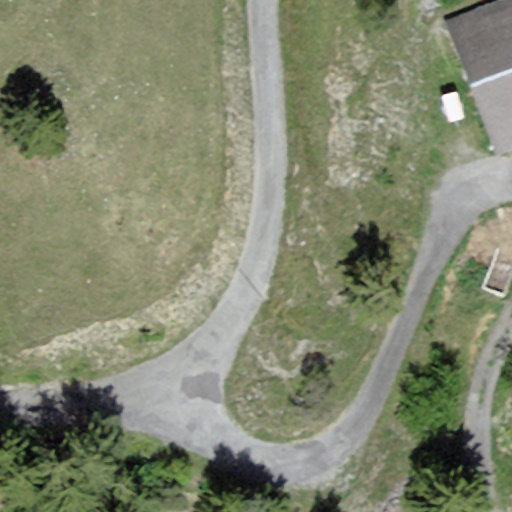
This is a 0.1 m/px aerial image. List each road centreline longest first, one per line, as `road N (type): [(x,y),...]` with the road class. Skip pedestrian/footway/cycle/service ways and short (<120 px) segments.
road 1 (track): [(0,418),(97,414),(199,389),(220,382),(259,336),(296,252),(304,197),(286,0)]
road 2 (track): [(511,182),(491,186),(476,201),(452,250),(408,395),(369,452),(323,463),(300,457),(245,431),(199,389)]
